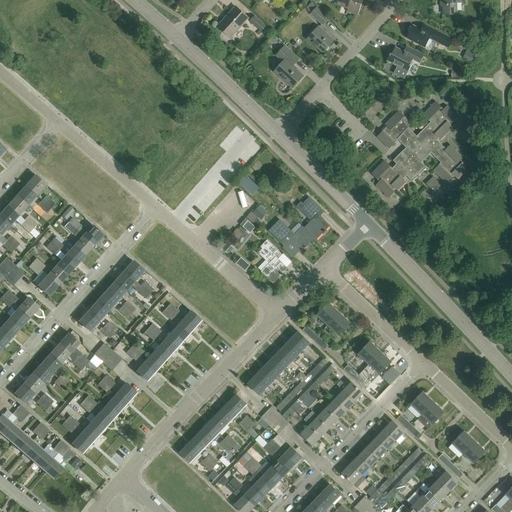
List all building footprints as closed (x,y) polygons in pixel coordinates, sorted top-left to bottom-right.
[(36,58),(77,11),(63,0),(59,0),(53,7),(49,3),(17,41),(36,58)] [(336,0),(335,4),(342,7),(343,4),(348,6),(346,11),(357,15),(362,0),(336,0)] [(440,0),(440,6),(443,6),(443,15),(456,14),(456,3),(461,3),(461,0),(440,0)] [(248,19),(235,7),(218,26),(230,38),(248,19)] [(330,19),(317,7),(310,14),(323,26),(330,19)] [(266,26),(255,16),(250,22),(261,32),(266,26)] [(429,39),(448,49),(453,40),(424,25),(421,30),(413,26),(406,39),(424,48),(429,39)] [(333,41),(318,27),(307,39),(322,53),(333,41)] [(289,43),(296,39),(291,30),(284,34),(289,43)] [(109,38),(105,42),(124,58),(128,54),(109,38)] [(298,59),(284,47),(276,56),(284,63),(275,73),(291,88),(302,76),(292,67),(298,59)] [(420,54),(406,47),(403,52),(395,48),(391,55),(390,54),(386,61),(408,72),(411,65),(410,64),(412,60),(416,61),(420,54)] [(85,71),(63,96),(110,137),(117,129),(136,145),(179,96),(164,83),(156,92),(152,88),(127,117),(98,92),(103,86),(85,71)] [(0,116),(15,130),(28,115),(0,91),(0,116)] [(443,110),(435,102),(423,115),(430,123),(416,137),(404,124),(407,121),(398,112),(384,125),(386,127),(377,137),(389,149),(398,141),(405,148),(393,161),(396,165),(392,169),(384,161),(371,174),(379,182),(375,185),(389,198),(394,192),(393,191),(394,189),(397,191),(406,182),(403,180),(406,176),(412,182),(426,168),(421,163),(428,156),(429,156),(431,154),(440,163),(433,171),(446,184),(453,176),(457,180),(468,168),(460,161),(463,158),(450,145),(446,150),(437,141),(438,139),(440,140),(453,127),(450,125),(458,117),(446,106),(443,110)] [(190,184),(201,193),(240,146),(219,129),(179,178),(189,185),(190,184)] [(115,215),(126,201),(68,151),(56,165),(68,175),(65,178),(82,193),(85,189),(115,215)] [(86,205),(69,190),(52,174),(47,180),(82,211),(86,205)] [(26,186),(36,195),(46,185),(35,176),(26,186)] [(441,185),(433,177),(426,184),(434,192),(441,185)] [(195,199),(184,193),(187,186),(179,182),(174,190),(185,197),(181,204),(190,209),(195,199)] [(28,205),(36,195),(26,186),(17,196),(28,205)] [(17,196),(8,206),(19,215),(28,205),(17,196)] [(42,201),(51,209),(55,204),(46,196),(42,201)] [(304,229),(314,239),(316,240),(330,226),(320,216),(324,212),(309,198),(303,204),(301,202),(297,207),(312,221),(304,229)] [(51,209),(42,201),(38,205),(47,213),(51,209)] [(0,216),(10,225),(19,215),(8,206),(0,214),(0,216)] [(100,212),(106,217),(111,211),(104,206),(100,212)] [(71,216),(66,212),(62,217),(66,221),(71,216)] [(10,225),(0,216),(0,234),(15,249),(19,244),(10,236),(7,241),(1,235),(10,225)] [(24,221),(33,229),(38,224),(28,216),(24,221)] [(73,219),(69,223),(93,246),(102,235),(92,226),(87,232),(73,219)] [(300,253),(314,239),(304,229),(302,227),(295,235),(280,220),(269,231),(284,246),(289,242),(300,253)] [(30,233),(33,229),(24,221),(20,225),(30,233)] [(247,221),(242,227),(250,233),(255,227),(247,221)] [(74,246),(84,256),(93,246),(69,223),(65,227),(79,240),(74,246)] [(15,249),(0,234),(0,243),(11,253),(15,249)] [(219,290),(223,285),(165,237),(161,242),(157,238),(149,248),(164,260),(160,265),(166,271),(171,265),(202,291),(197,297),(214,312),(227,297),(219,290)] [(134,238),(127,245),(131,249),(138,241),(134,238)] [(55,239),(50,243),(59,251),(63,246),(55,239)] [(282,255),(267,241),(261,247),(263,249),(259,253),(270,264),(262,272),(273,283),(287,269),(277,259),(282,255)] [(234,248),(226,242),(220,250),(227,256),(234,248)] [(55,255),(59,251),(50,243),(47,248),(55,255)] [(84,256),(74,246),(65,256),(75,266),(84,256)] [(56,266),(66,276),(75,266),(65,256),(56,266)] [(2,262),(11,270),(15,266),(6,258),(2,262)] [(32,263),(41,271),(45,266),(36,258),(32,263)] [(161,280),(166,274),(150,260),(145,266),(161,280)] [(124,272),(149,294),(153,289),(144,282),(141,286),(135,281),(144,271),(133,261),(124,272)] [(11,270),(2,262),(0,264),(0,266),(8,274),(11,270)] [(37,276),(41,271),(32,263),(28,268),(37,276)] [(15,266),(11,270),(20,278),(24,274),(15,266)] [(66,276),(56,266),(47,276),(57,286),(66,276)] [(11,270),(8,274),(17,282),(20,278),(11,270)] [(124,272),(115,282),(125,291),(131,285),(145,298),(149,294),(124,272)] [(17,282),(8,274),(4,278),(13,286),(17,282)] [(48,296),(57,286),(47,276),(38,287),(48,296)] [(116,301),(125,291),(115,282),(106,292),(116,301)] [(9,290),(4,295),(13,303),(19,308),(18,308),(29,317),(38,307),(28,298),(23,303),(9,290)] [(107,311),(116,301),(106,292),(97,302),(107,311)] [(9,307),(13,303),(4,295),(0,300),(9,307)] [(107,311),(97,302),(88,312),(99,321),(107,311)] [(122,307),(131,314),(135,310),(127,302),(122,307)] [(317,315),(328,325),(340,313),(329,303),(317,315)] [(167,308),(175,316),(179,312),(171,304),(167,308)] [(127,319),(131,314),(122,307),(119,311),(127,319)] [(18,308),(9,318),(20,328),(29,317),(18,308)] [(167,308),(163,313),(171,320),(175,316),(167,308)] [(99,321),(88,312),(79,322),(89,332),(99,321)] [(181,322),(191,331),(200,321),(190,312),(181,322)] [(350,323),(340,313),(328,325),(338,336),(350,323)] [(0,328),(11,338),(20,328),(9,318),(0,328)] [(105,327),(113,334),(117,329),(109,322),(105,327)] [(172,332),(182,341),(191,331),(181,322),(172,332)] [(148,328),(157,336),(161,332),(152,324),(148,328)] [(303,331),(313,341),(318,336),(307,326),(303,331)] [(109,338),(113,334),(105,327),(101,331),(109,338)] [(0,328),(0,345),(2,348),(11,338),(0,328)] [(148,328),(144,333),(153,340),(157,336),(148,328)] [(290,340),(302,352),(310,343),(298,331),(290,340)] [(173,351),(182,341),(172,332),(163,342),(173,351)] [(69,333),(59,344),(85,367),(89,362),(74,348),(79,343),(69,333)] [(313,341),(324,351),(328,346),(318,336),(313,341)] [(281,349),(293,360),(302,352),(290,340),(281,349)] [(122,342),(118,352),(125,354),(129,345),(122,342)] [(164,361),(173,351),(163,342),(154,352),(164,361)] [(369,365),(381,352),(371,342),(359,355),(369,365)] [(59,344),(50,354),(61,363),(66,357),(81,371),(82,370),(86,374),(82,378),(86,381),(92,374),(85,367),(59,344)] [(100,348),(109,355),(112,352),(103,344),(100,348)] [(130,349),(139,356),(143,352),(134,344),(130,349)] [(100,348),(96,351),(105,359),(109,355),(100,348)] [(130,349),(126,353),(135,361),(139,356),(130,349)] [(285,369),(293,360),(281,349),(273,357),(285,369)] [(102,363),(105,359),(96,351),(93,355),(102,363)] [(112,352),(109,355),(118,363),(121,360),(112,352)] [(145,362),(155,372),(164,361),(154,352),(145,362)] [(392,362),(381,352),(369,365),(380,375),(392,362)] [(41,364),(52,373),(61,363),(50,354),(41,364)] [(105,359),(115,367),(118,363),(109,355),(105,359)] [(264,366),(277,378),(285,369),(273,357),(264,366)] [(115,367),(105,359),(102,363),(111,371),(115,367)] [(323,359),(316,366),(321,370),(328,363),(323,359)] [(146,382),(155,372),(145,362),(136,372),(146,382)] [(41,364),(32,374),(43,383),(52,373),(41,364)] [(359,375),(348,365),(344,370),(355,380),(359,375)] [(256,375),(268,387),(277,378),(264,366),(256,375)] [(321,370),(316,366),(309,374),(314,378),(321,370)] [(324,373),(328,377),(335,370),(331,366),(324,373)] [(393,367),(383,378),(390,385),(400,374),(393,367)] [(293,378),(299,384),(304,388),(311,380),(307,376),(306,377),(300,371),(293,378)] [(321,385),(328,377),(324,373),(317,381),(321,385)] [(34,393),(43,383),(32,374),(23,384),(34,393)] [(58,379),(67,386),(71,382),(62,374),(58,379)] [(260,395),(268,387),(256,375),(248,384),(260,395)] [(359,375),(355,380),(365,390),(370,385),(359,375)] [(102,381),(111,388),(115,384),(106,376),(102,381)] [(63,391),(67,386),(58,379),(54,383),(63,391)] [(102,381),(98,385),(107,393),(111,388),(102,381)] [(343,391),(355,402),(364,393),(352,382),(343,391)] [(307,390),(312,394),(318,387),(314,383),(307,390)] [(34,393),(23,384),(14,394),(25,404),(34,393)] [(125,384),(116,394),(127,403),(136,393),(125,384)] [(304,388),(299,384),(292,391),(297,395),(304,388)] [(312,394),(307,390),(300,398),(304,402),(312,394)] [(347,411),(355,402),(343,391),(335,399),(347,411)] [(422,415),(434,402),(423,392),(411,405),(422,415)] [(44,394),(40,399),(49,406),(53,402),(44,394)] [(107,404),(118,413),(127,403),(116,394),(107,404)] [(287,405),(294,398),(290,394),(283,401),(287,405)] [(228,404),(238,414),(247,405),(237,395),(228,404)] [(84,401),(93,408),(97,404),(88,396),(84,401)] [(287,405),(283,401),(279,397),(273,404),(280,412),(287,405)] [(49,406),(40,399),(36,403),(45,411),(49,406)] [(338,419),(347,411),(335,399),(326,408),(338,419)] [(84,401),(80,405),(89,413),(93,408),(84,401)] [(291,407),(295,411),(301,405),(297,401),(291,407)] [(444,412),(434,402),(422,415),(432,425),(444,412)] [(109,423),(118,413),(107,404),(98,414),(109,423)] [(218,414),(228,424),(238,414),(228,404),(218,414)] [(13,414),(17,418),(25,409),(20,405),(16,410),(13,414)] [(268,410),(277,418),(281,414),(272,406),(268,410)] [(295,411),(291,407),(283,415),(287,419),(295,411)] [(338,419),(326,408),(318,417),(330,428),(338,419)] [(17,418),(21,422),(29,413),(25,409),(17,418)] [(268,410),(265,414),(273,422),(277,418),(268,410)] [(89,424),(100,434),(109,423),(98,414),(89,424)] [(209,424),(219,434),(228,424),(218,414),(209,424)] [(269,426),(273,422),(265,414),(261,418),(269,426)] [(281,414),(277,418),(286,427),(289,423),(281,414)] [(0,416),(0,432),(2,434),(12,424),(2,415),(0,416)] [(66,421),(75,429),(79,424),(70,416),(66,421)] [(247,416),(243,420),(252,428),(256,424),(247,416)] [(412,426),(401,416),(397,420),(408,430),(412,426)] [(310,425),(322,437),(330,428),(318,417),(310,425)] [(268,426),(261,418),(257,423),(264,430),(268,426)] [(277,418),(273,422),(282,430),(286,427),(277,418)] [(243,420),(239,425),(248,433),(252,428),(243,420)] [(393,420),(384,429),(397,441),(405,432),(393,420)] [(66,421),(62,425),(71,433),(75,429),(66,421)] [(282,430),(273,422),(269,426),(278,434),(282,430)] [(37,436),(45,427),(41,423),(33,432),(37,436)] [(13,443),(22,433),(12,424),(2,434),(13,443)] [(80,434),(91,444),(100,434),(89,424),(80,434)] [(199,434),(210,444),(219,434),(209,424),(199,434)] [(313,445),(322,437),(310,425),(301,434),(313,445)] [(422,436),(412,426),(408,430),(418,440),(422,436)] [(37,436),(42,440),(50,431),(45,427),(37,436)] [(397,441),(384,429),(376,438),(388,449),(397,441)] [(452,444),(463,454),(475,441),(464,431),(452,444)] [(23,452),(32,442),(22,433),(13,443),(23,452)] [(82,454),(91,444),(80,434),(71,444),(82,454)] [(190,444),(200,453),(210,444),(199,434),(190,444)] [(237,443),(229,435),(224,440),(233,448),(237,443)] [(376,438),(368,446),(380,458),(388,449),(376,438)] [(268,444),(276,452),(280,447),(272,439),(268,444)] [(65,444),(61,440),(53,449),(57,453),(65,444)] [(224,440),(220,444),(229,452),(233,448),(224,440)] [(485,451),(475,441),(463,454),(473,464),(485,451)] [(42,451),(32,442),(23,452),(33,461),(42,451)] [(65,444),(57,453),(61,458),(70,449),(65,444)] [(191,463),(200,453),(190,444),(180,453),(191,463)] [(272,456),(276,452),(268,444),(263,448),(272,456)] [(380,458),(368,446),(359,455),(372,467),(380,458)] [(292,447),(282,457),(292,467),(302,457),(292,447)] [(418,449),(412,455),(416,459),(422,453),(418,449)] [(33,461),(43,470),(52,460),(42,451),(33,461)] [(243,457),(258,471),(262,466),(253,458),(247,452),(243,457)] [(453,464),(443,454),(438,459),(449,469),(453,464)] [(210,455),(206,459),(214,467),(218,463),(210,455)] [(351,464),(363,475),(372,467),(359,455),(351,464)] [(408,468),(416,459),(412,455),(404,464),(408,468)] [(419,462),(423,466),(429,459),(425,455),(419,462)] [(258,471),(243,457),(238,461),(245,467),(253,475),(258,471)] [(273,467),(283,477),(292,467),(282,457),(278,461),(274,458),(269,463),(273,467)] [(206,459),(201,463),(210,471),(214,467),(206,459)] [(62,468),(52,460),(43,470),(53,479),(62,468)] [(423,466),(419,462),(411,470),(415,474),(423,466)] [(351,464),(342,473),(358,488),(366,479),(363,476),(363,475),(351,464)] [(453,464),(449,469),(459,479),(464,474),(453,464)] [(395,472),(399,476),(405,470),(401,466),(395,472)] [(263,476),(274,486),(283,477),(273,467),(263,476)] [(486,470),(483,467),(474,476),(477,479),(486,470)] [(217,471),(210,479),(213,481),(220,474),(217,471)] [(458,483),(447,471),(442,476),(438,480),(450,492),(458,483)] [(392,484),(399,476),(395,472),(388,480),(392,484)] [(402,479),(406,483),(413,476),(409,472),(402,479)] [(211,511),(173,474),(160,487),(185,511),(211,511)] [(274,486),(263,476),(254,486),(264,496),(274,486)] [(235,478),(231,482),(239,490),(243,486),(235,478)] [(406,483),(402,479),(395,487),(399,491),(406,483)] [(438,480),(430,489),(441,500),(450,492),(438,480)] [(205,481),(196,489),(201,494),(205,490),(208,493),(205,496),(211,502),(218,495),(205,481)] [(245,496),(239,490),(231,482),(226,487),(240,500),(235,506),(241,511),(248,511),(255,506),(245,496)] [(385,482),(378,490),(382,494),(389,486),(385,482)] [(331,484),(321,494),(331,504),(341,494),(331,484)] [(264,496),(254,486),(245,496),(255,506),(264,496)] [(433,509),(441,500),(430,489),(425,493),(420,488),(415,493),(421,498),(421,497),(433,509)] [(385,496),(390,500),(396,493),(392,489),(385,496)] [(382,494),(378,490),(371,497),(375,501),(382,494)] [(321,494),(312,504),(320,511),(323,511),(331,504),(321,494)] [(362,500),(370,508),(374,504),(365,496),(362,500)] [(382,508),(390,500),(385,496),(378,504),(382,508)] [(421,498),(413,506),(418,511),(429,511),(433,509),(421,497),(421,498)] [(358,503),(367,511),(370,508),(362,500),(358,503)] [(359,511),(366,511),(367,511),(358,503),(354,507),(359,511)]
